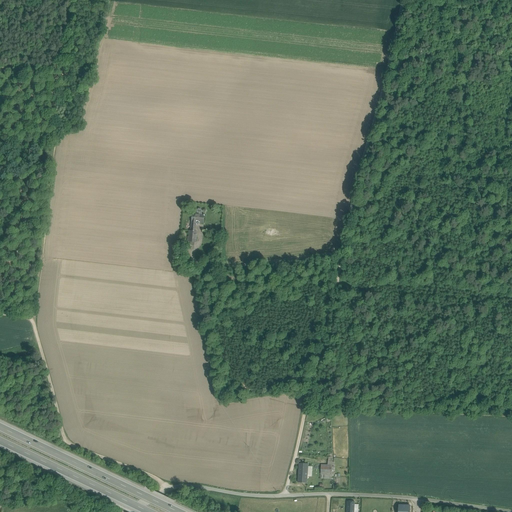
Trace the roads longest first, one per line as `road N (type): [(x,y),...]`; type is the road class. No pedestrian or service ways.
road 1 (unclassified): [(403,0),(283,495)]
road 2 (track): [(166,489),(159,479),(66,443),(36,329),(28,318),(0,314)]
road 3 (unclassified): [(283,495),(418,499),(509,511)]
road 4 (motorway): [(177,511),(0,427)]
road 5 (motorway): [(0,440),(149,511)]
road 6 (unclassified): [(126,511),(174,486),(283,495)]
